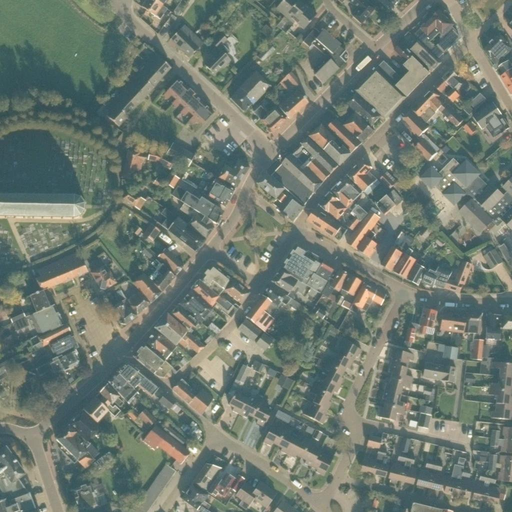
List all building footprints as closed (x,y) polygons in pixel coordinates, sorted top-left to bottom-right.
[(166,10),(161,6),(152,0),(146,0),(141,8),(154,17),(158,11),(163,15),(166,10)] [(284,17),(297,2),(295,0),(283,0),(275,9),(284,17)] [(365,2),(362,0),(345,0),(357,10),(351,16),(360,25),(374,10),(365,2)] [(294,23),(307,8),(305,5),(303,7),(297,2),(284,17),(280,22),(284,25),(288,20),(293,25),(294,23)] [(178,16),(184,8),(179,4),(173,12),(178,16)] [(294,23),(303,30),(316,15),(307,8),(294,23)] [(414,36),(429,51),(437,60),(459,39),(454,33),(455,32),(451,28),(452,26),(439,11),(438,12),(435,14),(433,17),(432,18),(433,18),(414,36)] [(170,28),(176,19),(171,16),(165,24),(170,28)] [(179,50),(193,35),(183,26),(169,41),(179,50)] [(319,34),(314,29),(302,42),(309,48),(312,45),(325,57),(311,70),(315,74),(314,76),(323,85),(338,69),(337,68),(343,62),(345,64),(345,63),(340,58),(345,51),(344,52),(339,47),(340,46),(323,31),(319,34)] [(300,44),(305,39),(299,34),(295,40),(300,44)] [(193,35),(179,50),(189,59),(203,44),(193,35)] [(498,63),(504,56),(504,53),(509,47),(507,45),(507,44),(499,35),(483,51),(495,65),(493,67),(496,71),(499,68),(498,67),(502,65),(498,63)] [(223,68),(230,61),(225,57),(229,53),(222,45),(226,41),(221,36),(212,44),(219,51),(204,66),(214,75),(222,67),(223,68)] [(410,52),(427,68),(430,71),(431,72),(440,64),(419,42),(410,52)] [(430,71),(427,68),(425,70),(413,58),(414,57),(401,44),(394,51),(407,63),(404,67),(410,73),(421,83),(429,74),(428,73),(430,71)] [(257,57),(262,62),(273,51),(268,46),(257,57)] [(146,66),(161,79),(170,69),(155,55),(146,66)] [(503,75),(511,69),(511,67),(508,61),(502,65),(498,67),(499,68),(503,75)] [(421,83),(410,73),(402,80),(384,62),(355,91),(385,120),(421,83)] [(153,88),(161,79),(146,66),(138,75),(153,88)] [(511,69),(510,71),(501,77),(500,78),(511,96),(511,95),(511,69)] [(463,99),(463,100),(468,94),(464,90),(462,92),(460,90),(464,86),(457,79),(458,78),(451,70),(442,79),(462,99),(463,99)] [(252,105),(270,87),(255,72),(237,90),(238,91),(229,99),(243,113),(251,104),(252,105)] [(295,88),(300,84),(291,73),(286,78),(295,88)] [(153,88),(138,75),(128,86),(143,100),(153,88)] [(470,106),(463,100),(463,99),(462,99),(442,79),(434,88),(441,94),(445,98),(446,97),(453,103),(457,99),(460,102),(457,104),(465,111),(470,106)] [(175,100),(187,88),(178,80),(167,92),(163,97),(167,100),(171,96),(175,100)] [(135,108),(143,100),(128,86),(120,95),(135,108)] [(184,109),(196,97),(187,88),(175,100),(176,101),(172,105),(175,108),(179,104),(184,109)] [(464,121),(446,103),(439,97),(432,90),(411,111),(425,125),(435,114),(438,116),(441,113),(456,128),(464,121)] [(289,120),(308,103),(297,91),(278,107),(289,120)] [(371,127),(381,117),(357,94),(347,105),(371,127)] [(127,117),(135,108),(120,95),(112,104),(127,117)] [(470,105),(476,110),(485,101),(480,95),(470,105)] [(193,117),(204,105),(196,97),(184,109),(180,113),(184,117),(188,112),(193,117)] [(493,139),(501,133),(502,134),(509,129),(501,117),(502,116),(493,103),(473,118),(482,131),(486,128),(493,139)] [(127,118),(127,117),(112,104),(103,114),(118,127),(127,118)] [(204,105),(193,117),(189,121),(193,125),(197,120),(202,125),(213,113),(204,105)] [(260,121),(267,115),(260,107),(253,113),(260,121)] [(285,121),(273,108),(267,115),(260,121),(266,128),(266,131),(268,133),(271,133),(272,134),(285,121)] [(428,162),(437,153),(427,143),(430,140),(423,134),(428,129),(411,112),(401,121),(418,138),(417,139),(420,142),(414,148),(428,162)] [(362,144),(374,132),(361,119),(362,119),(356,113),(343,126),(362,144)] [(338,142),(348,132),(336,120),(326,130),(336,140),(338,142)] [(470,137),(477,131),(469,123),(463,128),(470,137)] [(106,130),(101,126),(96,132),(101,136),(106,130)] [(336,140),(326,130),(322,126),(310,137),(324,151),(339,166),(351,155),(343,147),(341,149),(334,142),(336,140)] [(338,142),(343,147),(351,155),(351,154),(361,145),(348,132),(338,142)] [(301,145),(302,146),(331,175),(338,167),(308,139),(301,145)] [(171,159),(178,147),(172,144),(166,156),(171,159)] [(305,207),(314,194),(323,184),(323,183),(331,175),(302,146),(292,155),(282,165),(272,177),(305,207)] [(177,162),(183,150),(178,147),(171,159),(177,162)] [(182,165),(189,153),(183,150),(177,162),(182,165)] [(144,163),(146,156),(128,152),(121,178),(132,181),(133,177),(138,178),(142,163),(144,163)] [(189,153),(182,165),(188,168),(194,156),(189,153)] [(169,170),(174,161),(163,155),(159,164),(169,170)] [(461,167),(453,159),(438,175),(431,168),(420,179),(431,190),(434,187),(454,207),(465,196),(471,201),(459,213),(480,234),(492,222),(496,226),(502,220),(511,230),(511,179),(503,188),(507,192),(503,197),(491,185),(487,190),(485,187),(486,185),(478,177),(480,175),(466,161),(461,167)] [(235,190),(249,168),(238,160),(232,170),(225,166),(217,180),(235,190)] [(348,176),(363,192),(364,193),(373,184),(373,183),(377,180),(369,172),(372,169),(363,160),(348,176)] [(389,190),(397,183),(387,172),(379,180),(389,190)] [(173,190),(179,180),(169,174),(164,184),(173,190)] [(276,199),(284,190),(266,175),(258,185),(265,190),(269,194),(276,199)] [(359,224),(368,215),(353,202),(361,194),(345,178),(331,193),(340,202),(351,212),(347,217),(351,221),(354,218),(359,224)] [(159,188),(162,183),(156,179),(153,184),(159,188)] [(234,191),(214,180),(211,186),(208,184),(202,194),(213,201),(224,208),(234,191)] [(200,199),(198,202),(177,187),(171,196),(184,205),(212,223),(216,225),(222,213),(200,199)] [(404,190),(402,192),(408,198),(413,193),(407,187),(404,190)] [(58,196),(58,191),(52,191),(52,196),(0,194),(0,217),(72,219),(79,217),(83,211),(83,204),(80,198),(74,196),(58,196)] [(139,211),(145,201),(128,191),(122,200),(139,211)] [(395,208),(403,201),(394,191),(387,197),(376,206),(385,216),(395,207),(395,208)] [(340,202),(331,193),(319,206),(326,212),(327,212),(337,221),(343,214),(347,217),(351,212),(340,202)] [(282,204),(287,198),(282,194),(277,200),(282,204)] [(293,223),(305,207),(292,198),(281,213),(293,223)] [(205,240),(214,228),(210,225),(212,223),(184,205),(179,211),(192,219),(187,226),(205,240)] [(326,233),(340,242),(341,240),(347,231),(341,228),(343,226),(325,214),(326,212),(319,206),(307,221),(325,233),(326,233)] [(195,253),(205,241),(165,210),(160,215),(166,219),(161,226),(195,253)] [(356,251),(380,219),(370,212),(347,244),(356,251)] [(346,226),(353,232),(360,224),(359,224),(354,218),(351,221),(346,226)] [(160,232),(150,224),(143,235),(152,242),(160,232)] [(426,225),(418,234),(425,240),(433,231),(426,225)] [(136,236),(141,231),(136,227),(131,232),(136,236)] [(371,241),(376,235),(371,232),(367,238),(357,250),(369,259),(375,251),(373,250),(377,245),(371,241)] [(406,251),(413,242),(407,238),(401,248),(399,247),(397,251),(391,248),(381,265),(392,272),(405,250),(406,251)] [(442,248),(445,243),(439,238),(436,243),(442,248)] [(279,270),(290,277),(319,294),(335,268),(307,252),(296,245),(279,270)] [(146,248),(144,247),(141,250),(142,251),(142,252),(149,260),(154,255),(146,247),(146,248)] [(405,279),(416,261),(409,257),(413,252),(409,249),(394,273),(405,279)] [(176,276),(183,267),(164,250),(158,258),(176,276)] [(491,270),(503,263),(494,250),(483,257),(491,270)] [(508,263),(511,260),(507,252),(503,255),(508,263)] [(63,260),(74,278),(87,273),(87,272),(82,263),(77,253),(63,260)] [(161,293),(174,278),(157,261),(156,259),(150,264),(156,270),(148,278),(153,284),(161,293)] [(60,284),(74,278),(63,260),(50,266),(60,284)] [(418,286),(426,270),(422,268),(425,263),(419,260),(407,280),(418,286)] [(91,270),(86,261),(82,263),(87,272),(91,270)] [(444,289),(445,289),(459,294),(463,285),(464,285),(472,266),(464,263),(461,269),(460,269),(456,279),(450,277),(449,280),(444,289)] [(217,297),(220,294),(223,290),(231,280),(211,265),(199,281),(217,297)] [(35,280),(42,292),(44,291),(60,284),(50,266),(36,272),(40,278),(38,279),(35,280)] [(104,291),(115,284),(105,266),(90,274),(100,290),(104,291)] [(449,280),(452,273),(438,268),(437,272),(429,268),(422,283),(433,288),(433,286),(444,290),(445,289),(444,289),(449,280)] [(290,277),(279,270),(271,282),(289,293),(286,297),(292,300),(299,289),(294,286),(297,281),(290,277)] [(338,293),(349,276),(339,270),(333,281),(330,279),(324,290),(321,295),(327,299),(333,289),(338,293)] [(140,294),(150,304),(161,294),(143,274),(132,284),(140,294)] [(353,297),(361,283),(349,276),(341,290),(338,297),(334,303),(339,306),(343,299),(346,293),(353,297)] [(17,291),(24,286),(21,281),(13,286),(17,291)] [(191,291),(209,308),(213,303),(222,310),(225,312),(225,313),(231,318),(237,311),(226,301),(225,303),(217,297),(199,281),(191,291)] [(241,305),(248,294),(231,281),(223,290),(241,305)] [(380,306),(385,296),(375,291),(376,291),(363,284),(351,305),(352,305),(351,306),(350,309),(349,311),(356,314),(358,309),(365,312),(369,306),(364,303),(367,299),(380,306)] [(292,300),(286,297),(269,286),(262,296),(245,318),(264,333),(273,320),(270,317),(278,306),(279,306),(281,303),(285,306),(287,305),(296,311),(299,305),(292,300)] [(212,310),(209,308),(191,291),(179,305),(200,324),(212,310)] [(36,313),(49,308),(42,292),(29,297),(36,313)] [(124,326),(136,317),(124,298),(120,292),(116,294),(121,302),(110,309),(120,325),(124,326)] [(150,304),(140,294),(140,295),(139,293),(134,297),(133,296),(126,301),(136,317),(150,304)] [(341,307),(349,311),(350,309),(351,306),(343,302),(341,307)] [(50,332),(63,326),(53,306),(49,308),(36,313),(29,316),(39,335),(49,330),(50,332)] [(187,334),(189,336),(193,332),(190,330),(193,327),(194,328),(197,324),(196,323),(197,322),(178,306),(169,317),(188,333),(187,334)] [(322,320),(326,314),(318,309),(315,315),(322,320)] [(12,324),(25,318),(21,310),(8,316),(12,324)] [(432,329),(436,313),(423,310),(419,326),(420,327),(418,334),(424,335),(426,328),(432,329)] [(451,332),(453,315),(442,313),(439,330),(451,332)] [(466,314),(466,316),(464,333),(473,334),(473,337),(473,341),(474,341),(477,341),(478,335),(479,335),(480,327),(481,315),(466,314)] [(453,315),(451,332),(463,334),(465,316),(453,315)] [(484,340),(498,341),(500,316),(486,315),(484,340)] [(189,336),(187,334),(168,317),(168,318),(166,316),(154,329),(175,347),(178,343),(185,349),(187,346),(197,355),(204,348),(189,336)] [(511,317),(502,316),(501,330),(510,330),(510,340),(511,340),(511,317)] [(16,332),(28,326),(25,319),(12,325),(16,332)] [(253,342),(260,333),(244,320),(237,330),(253,342)] [(207,328),(216,336),(220,331),(211,323),(207,328)] [(35,352),(43,348),(70,333),(66,325),(63,326),(50,332),(37,338),(40,343),(32,347),(34,352),(33,353),(35,352)] [(411,344),(414,331),(407,329),(404,342),(403,348),(409,349),(411,344)] [(144,344),(154,352),(155,351),(166,360),(176,348),(155,332),(144,344)] [(48,346),(55,359),(77,348),(70,334),(48,346)] [(207,345),(215,336),(212,334),(204,343),(207,345)] [(265,352),(272,342),(263,335),(255,344),(265,352)] [(338,355),(352,362),(355,357),(357,358),(361,351),(341,341),(338,346),(341,348),(338,355)] [(480,361),(482,342),(479,341),(477,341),(474,341),(472,360),(480,361)] [(164,362),(154,352),(144,344),(133,358),(153,374),(164,362)] [(444,347),(442,359),(456,361),(458,349),(444,347)] [(35,352),(33,353),(35,358),(46,352),(43,348),(35,352)] [(390,365),(406,369),(408,361),(411,362),(413,355),(391,350),(389,358),(391,359),(390,365)] [(56,359),(62,373),(77,366),(78,362),(75,356),(76,356),(73,351),(56,359)] [(348,370),(352,362),(338,355),(334,362),(327,358),(324,363),(343,373),(345,369),(348,370)] [(490,359),(481,358),(480,362),(479,370),(489,371),(490,359)] [(52,377),(62,373),(56,359),(34,370),(29,360),(17,366),(25,382),(36,376),(37,379),(50,373),(52,377)] [(261,371),(264,366),(254,361),(251,366),(261,371)] [(171,377),(172,377),(172,376),(173,376),(174,375),(175,375),(175,374),(176,374),(176,373),(164,362),(153,374),(153,375),(158,377),(163,379),(164,379),(165,379),(166,379),(166,378),(167,378),(168,378),(169,378),(170,378),(170,377),(171,377)] [(340,378),(343,373),(324,363),(321,369),(328,373),(325,379),(340,387),(343,380),(340,378)] [(498,378),(511,379),(511,364),(492,363),(491,369),(499,370),(498,378)] [(133,391),(134,390),(137,386),(151,398),(158,389),(127,364),(117,374),(123,380),(123,381),(133,391)] [(453,383),(455,370),(425,364),(422,378),(453,383)] [(0,381),(12,375),(6,365),(0,368),(0,381)] [(239,415),(246,400),(240,397),(243,390),(241,388),(250,369),(242,365),(232,386),(227,395),(232,398),(228,406),(233,409),(232,412),(239,415)] [(404,376),(406,369),(390,365),(388,373),(391,374),(390,379),(411,384),(412,378),(404,376)] [(139,395),(134,390),(133,391),(123,381),(123,380),(117,374),(108,384),(130,405),(139,395)] [(474,384),(474,377),(465,375),(464,383),(474,384)] [(287,391),(292,381),(280,376),(276,385),(287,391)] [(511,386),(511,379),(498,378),(497,385),(489,384),(488,390),(510,393),(510,387),(511,386)] [(336,394),(340,387),(325,379),(321,386),(314,382),(311,388),(330,398),(333,393),(336,394)] [(409,390),(411,384),(390,379),(389,384),(385,383),(383,391),(400,395),(401,388),(409,390)] [(197,395),(181,380),(171,390),(188,405),(200,416),(212,400),(202,390),(197,395)] [(113,407),(114,406),(112,405),(114,403),(119,408),(123,404),(117,399),(118,398),(106,385),(99,393),(99,394),(102,397),(113,407)] [(263,398),(268,388),(262,385),(257,395),(263,398)] [(328,402),(330,398),(311,388),(309,393),(316,396),(312,404),(327,412),(331,404),(328,402)] [(430,396),(430,395),(433,396),(434,391),(432,390),(425,388),(423,395),(430,396)] [(511,397),(509,398),(510,393),(488,390),(488,396),(496,397),(495,405),(511,407),(511,405),(511,397)] [(398,403),(400,395),(383,391),(382,399),(385,400),(384,405),(405,410),(406,405),(398,403)] [(170,409),(175,402),(165,394),(159,402),(164,406),(165,405),(170,409)] [(120,412),(114,406),(113,407),(102,397),(98,402),(94,399),(83,411),(96,424),(107,412),(114,418),(120,412)] [(252,418),(262,399),(257,397),(253,404),(246,400),(239,415),(246,419),(248,416),(252,418)] [(262,399),(252,418),(257,421),(256,424),(263,428),(271,413),(264,409),(267,402),(262,399)] [(324,417),(327,412),(312,404),(309,411),(305,409),(302,415),(322,425),(326,418),(324,417)] [(403,416),(405,410),(384,405),(383,411),(379,410),(377,418),(393,422),(395,414),(403,416)] [(511,412),(511,407),(495,405),(494,412),(491,412),(490,419),(511,421),(511,412)] [(133,421),(138,417),(131,409),(126,414),(133,421)] [(148,428),(155,422),(145,411),(138,417),(148,428)] [(281,420),(284,414),(278,411),(275,417),(281,420)] [(86,443),(87,442),(99,429),(81,412),(68,426),(86,443)] [(427,430),(431,416),(420,413),(417,427),(427,430)] [(276,446),(286,427),(281,425),(277,432),(270,428),(262,443),(270,447),(271,444),(276,446)] [(89,444),(87,442),(86,443),(68,426),(55,440),(84,469),(94,460),(93,459),(99,454),(89,444)] [(189,454),(154,426),(142,442),(154,451),(157,446),(180,465),(189,454)] [(181,446),(185,441),(166,426),(162,431),(181,446)] [(287,456),(294,441),(288,437),(291,430),(286,427),(276,446),(281,449),(279,452),(287,456)] [(503,441),(511,441),(511,429),(508,429),(503,428),(502,436),(504,436),(503,441)] [(318,441),(322,433),(315,430),(311,438),(318,441)] [(300,459),(310,440),(305,437),(301,444),(294,441),(287,456),(294,459),(296,456),(300,459)] [(366,447),(378,450),(380,440),(369,437),(366,447)] [(327,438),(323,445),(335,452),(339,444),(327,438)] [(409,440),(403,438),(399,452),(406,453),(409,440)] [(311,468),(318,453),(312,450),(315,442),(310,440),(300,459),(305,461),(304,464),(311,468)] [(511,454),(511,441),(503,441),(503,445),(501,445),(500,453),(505,453),(511,454)] [(36,511),(36,509),(35,509),(29,494),(27,495),(17,480),(24,475),(5,448),(0,451),(0,511),(36,511)] [(386,452),(378,450),(376,456),(384,458),(386,452)] [(481,452),(479,462),(487,463),(489,453),(481,452)] [(96,470),(113,458),(109,453),(92,465),(96,470)] [(318,453),(311,468),(316,471),(315,473),(323,477),(333,457),(327,454),(326,457),(318,453)] [(406,456),(399,454),(397,461),(405,463),(406,456)] [(414,458),(406,456),(405,463),(410,465),(412,465),(414,458)] [(372,475),(375,461),(371,460),(372,459),(364,457),(363,461),(360,472),(372,475)] [(500,469),(511,470),(511,457),(505,457),(500,457),(499,465),(501,465),(500,469)] [(375,461),(372,475),(384,478),(387,467),(388,463),(380,461),(380,462),(375,461)] [(432,470),(434,463),(426,461),(425,468),(432,470)] [(412,485),(415,474),(414,474),(416,469),(409,468),(410,465),(405,463),(403,468),(400,482),(412,485)] [(434,463),(432,470),(440,472),(442,465),(434,463)] [(400,482),(403,468),(399,467),(400,465),(392,464),(391,468),(390,468),(388,479),(400,482)] [(162,470),(172,477),(175,472),(165,465),(162,470)] [(205,493),(213,482),(211,481),(220,469),(206,465),(192,484),(205,493)] [(451,478),(448,477),(446,482),(444,493),(456,496),(459,482),(461,477),(462,470),(463,467),(457,466),(454,465),(451,478)] [(511,482),(511,470),(500,469),(500,473),(498,473),(497,481),(502,482),(511,482)] [(169,481),(172,477),(162,470),(159,475),(169,481)] [(428,489),(431,475),(427,474),(427,472),(420,470),(418,475),(416,486),(428,489)] [(462,470),(461,477),(468,478),(470,472),(462,470)] [(235,481),(225,474),(220,481),(217,479),(207,493),(214,498),(217,493),(223,498),(229,489),(235,492),(243,480),(238,477),(235,481)] [(431,475),(428,489),(440,492),(442,481),(443,476),(436,474),(435,476),(431,475)] [(486,483),(488,476),(480,474),(478,481),(486,483)] [(166,486),(169,481),(159,475),(156,479),(166,486)] [(488,476),(486,483),(494,485),(495,478),(488,476)] [(162,490),(166,486),(156,479),(153,484),(162,490)] [(459,482),(456,496),(468,498),(470,488),(471,483),(464,481),(463,483),(459,482)] [(275,494),(260,483),(254,492),(244,484),(235,497),(241,501),(238,506),(245,510),(252,499),(266,508),(267,505),(275,494)] [(91,488),(90,484),(72,491),(79,511),(85,511),(99,507),(105,505),(101,496),(105,494),(101,485),(91,488)] [(159,495),(162,490),(153,484),(150,488),(159,495)] [(207,511),(206,511),(210,506),(203,501),(207,496),(192,484),(181,499),(196,511),(198,511),(207,511)] [(484,502),(487,488),(483,487),(483,486),(475,484),(475,485),(474,489),(474,488),(472,499),(484,502)] [(156,499),(159,495),(150,488),(146,492),(156,499)] [(491,489),(487,488),(484,502),(496,505),(497,499),(498,494),(499,489),(492,488),(491,489)] [(153,504),(156,499),(146,492),(143,497),(153,504)] [(150,508),(153,504),(143,497),(140,501),(150,508)] [(409,511),(411,504),(396,500),(397,499),(395,498),(393,504),(402,506),(402,509),(401,509),(400,511),(409,511)] [(145,511),(147,511),(150,508),(140,501),(137,506),(145,511)] [(295,511),(281,501),(273,511),(295,511)]
